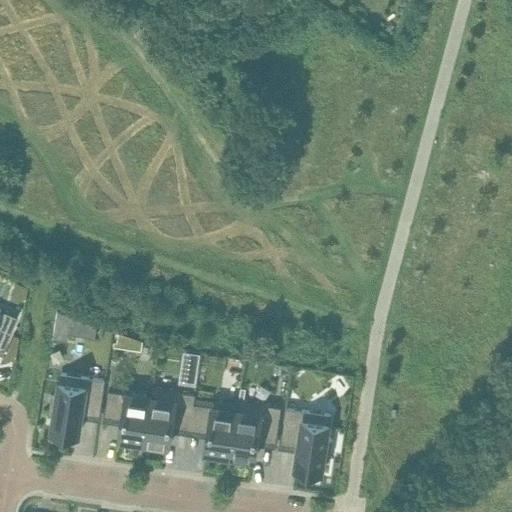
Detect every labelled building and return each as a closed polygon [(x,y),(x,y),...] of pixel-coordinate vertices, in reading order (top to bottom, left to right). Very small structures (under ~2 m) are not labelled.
[(17,315),(0,308),(0,347),(3,349),(17,315)] [(67,332),(69,321),(74,322),(75,316),(56,309),(52,337),(66,339),(67,332)] [(114,341),(113,345),(125,347),(126,334),(119,331),(118,341),(114,341)] [(189,350),(187,362),(199,364),(201,352),(189,350)] [(82,412),(100,414),(106,379),(61,372),(57,396),(51,395),(48,413),(54,414),(52,429),(79,433),(82,412)] [(145,441),(170,444),(173,426),(190,428),(195,402),(196,393),(153,386),(152,395),(145,441)] [(152,395),(109,389),(105,415),(122,418),(120,437),(123,437),(123,442),(139,445),(140,440),(145,440),(152,395)] [(213,400),(212,405),(195,402),(190,428),(208,431),(205,450),(209,450),(208,455),(225,458),(225,453),(230,454),(239,399),(238,399),(237,404),(213,400)] [(276,442),(282,406),(239,399),(230,454),(235,454),(235,459),(251,462),(252,457),(256,458),(258,439),(276,442)] [(331,413),(286,406),(281,442),(298,445),(295,466),(322,470),(325,456),(330,457),(333,438),(327,437),(331,413)]
